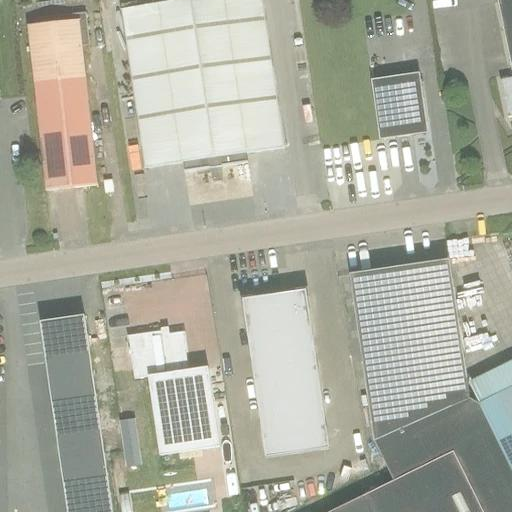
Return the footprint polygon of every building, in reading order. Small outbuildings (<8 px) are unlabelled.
[(262,0),(193,0),(122,11),(146,170),(184,164),(186,172),(185,172),(185,174),(248,164),(248,163),(247,163),(246,155),(285,149),(262,0)] [(509,118),(511,117),(511,0),(497,0),(511,69),(511,78),(501,81),(509,118)] [(29,28),(47,192),(98,186),(82,42),(88,42),(85,15),(65,18),(66,24),(29,28)] [(428,134),(420,75),(372,81),(380,141),(428,134)] [(450,261),(350,276),(375,443),(471,400),(450,261)] [(307,291),(243,301),(266,459),(330,450),(307,291)] [(113,511),(85,317),(41,323),(68,511),(113,511)] [(186,334),(185,333),(162,336),(162,332),(128,337),(128,339),(129,338),(135,380),(149,378),(161,457),(220,448),(209,368),(189,371),(184,334),(186,334)] [(471,400),(375,443),(394,482),(454,453),(483,511),(511,511),(511,388),(479,405),(471,400)] [(394,482),(363,498),(370,511),(483,511),(454,453),(394,482)] [(166,508),(215,506),(214,482),(164,484),(166,508)] [(370,511),(363,498),(334,511),(370,511)]
